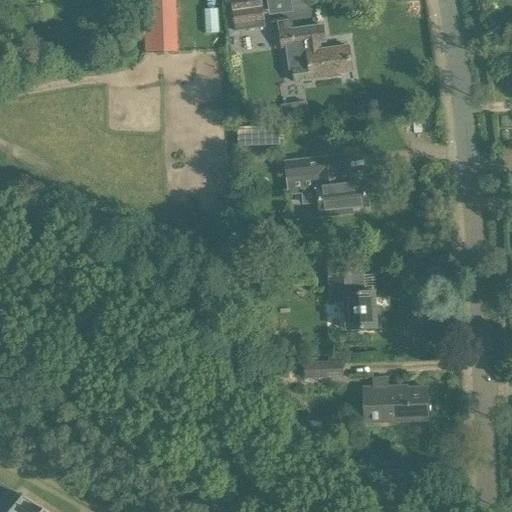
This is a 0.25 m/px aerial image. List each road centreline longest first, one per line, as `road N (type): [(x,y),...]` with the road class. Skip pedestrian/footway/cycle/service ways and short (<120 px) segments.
road 1 (residential): [(486,511),(474,234),(446,0)]
road 2 (primary): [(284,511),(150,387),(0,281)]
